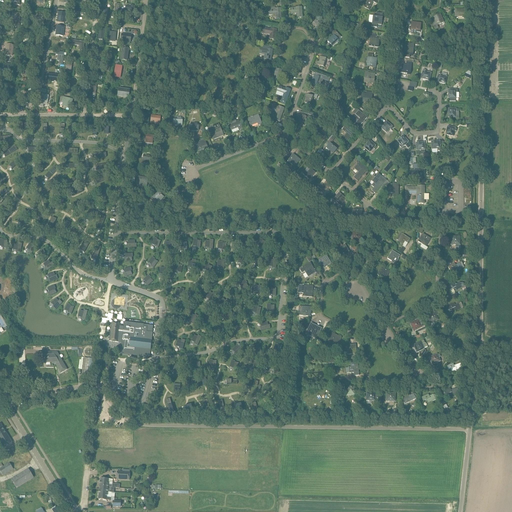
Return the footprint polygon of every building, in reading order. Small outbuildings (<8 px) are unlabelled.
[(373,2),(374,2),(376,4),(378,0),(368,0),(367,3),(371,5),(370,8),(373,2)] [(120,19),(121,4),(115,3),(115,12),(112,12),(111,18),(120,19)] [(292,8),(292,10),(293,14),(297,13),(297,18),(302,17),(301,7),(296,7),(296,8),(292,8)] [(455,10),(455,17),(456,17),(462,17),(462,18),(465,18),(465,15),(465,12),(467,12),(467,8),(465,8),(465,10),(455,10)] [(110,11),(108,9),(102,9),(100,10),(99,18),(109,19),(110,11)] [(276,10),(272,10),(269,10),(269,15),(276,15),(276,19),(281,19),(281,14),(280,9),(275,9),(276,10)] [(59,12),(57,22),(64,23),(66,13),(59,12)] [(20,27),(20,13),(13,13),(12,27),(12,28),(16,28),(16,27),(20,27)] [(373,15),(372,27),(377,28),(377,25),(381,25),(383,16),(383,14),(377,13),(376,16),(373,15)] [(45,16),(42,16),(42,15),(39,15),(39,16),(35,16),(35,24),(42,24),(42,19),(45,19),(45,16)] [(444,22),(442,19),(440,15),(433,18),(436,24),(434,25),(435,29),(438,28),(437,25),(444,22)] [(326,26),(322,22),(322,23),(319,20),(315,24),(318,27),(315,29),(318,33),(326,26)] [(411,31),(410,34),(416,35),(416,32),(420,33),(420,32),(420,28),(421,23),(412,22),(411,31)] [(63,36),(65,27),(57,25),(55,35),(63,36)] [(263,28),(262,33),(266,34),(270,35),(270,39),(274,40),(276,30),(271,29),(267,29),(263,28)] [(105,40),(106,30),(99,29),(98,40),(105,40)] [(116,42),(117,33),(109,32),(108,41),(116,42)] [(333,35),(327,41),(332,46),(338,40),(341,37),(336,32),(333,34),(333,35)] [(130,43),(131,35),(121,34),(120,42),(130,43)] [(380,39),(375,38),(376,35),(371,34),(369,46),(378,47),(380,39)] [(71,43),(70,48),(77,49),(78,46),(79,46),(79,50),(83,51),(85,42),(72,41),(72,43),(71,43)] [(409,58),(410,55),(413,56),(414,44),(409,43),(408,46),(404,46),(403,58),(406,58),(409,58)] [(6,45),(5,56),(12,57),(14,46),(6,45)] [(261,46),(260,54),(265,55),(267,55),(266,59),(271,60),(273,48),(261,46)] [(128,61),(129,49),(122,48),(120,60),(128,61)] [(63,65),(65,53),(56,52),(56,55),(58,55),(56,64),(63,65)] [(367,57),(367,58),(366,58),(364,59),(364,63),(365,65),(366,65),(366,66),(376,67),(377,58),(373,58),(373,55),(368,55),(367,57)] [(318,65),(323,67),(325,67),(327,60),(330,61),(331,58),(326,56),(325,58),(319,56),(319,57),(321,57),(318,65)] [(98,60),(95,60),(94,67),(103,69),(105,62),(102,61),(102,60),(98,59),(98,60)] [(410,74),(411,69),(412,62),(406,62),(406,65),(402,65),(401,73),(407,73),(407,74),(410,74)] [(66,63),(64,74),(67,75),(67,72),(71,73),(72,64),(66,63)] [(116,65),(114,77),(120,78),(122,66),(116,65)] [(272,70),(272,72),(271,74),(275,75),(274,79),(279,80),(281,70),(276,69),(276,70),(269,68),(273,69),(272,70)] [(423,72),(421,78),(421,79),(429,81),(431,73),(426,72),(426,70),(423,70),(423,72)] [(314,76),(311,84),(316,85),(317,86),(319,83),(322,84),(323,80),(328,82),(330,78),(316,73),(315,76),(313,75),(313,76),(314,76)] [(438,75),(437,81),(437,82),(445,84),(447,77),(441,76),(442,74),(439,73),(438,75)] [(47,77),(46,81),(61,82),(62,75),(55,74),(47,74),(47,77)] [(365,74),(364,82),(374,83),(374,77),(368,76),(369,74),(365,74)] [(279,86),(277,91),(284,94),(283,97),(280,104),(285,105),(286,103),(290,90),(286,88),(286,89),(279,86)] [(33,99),(31,89),(28,90),(29,94),(22,96),(23,101),(33,99)] [(119,89),(117,97),(129,98),(130,90),(119,89)] [(456,90),(448,90),(448,98),(449,98),(449,102),(454,102),(454,98),(456,98),(456,93),(458,93),(458,90),(456,90)] [(305,103),(309,104),(311,105),(313,97),(317,98),(318,95),(312,93),(311,96),(306,94),(306,95),(307,95),(305,103)] [(361,102),(366,102),(371,103),(372,97),(366,96),(366,94),(362,94),(361,102)] [(41,95),(39,107),(43,107),(44,101),(48,102),(49,96),(41,95)] [(73,110),(76,101),(65,98),(63,103),(62,107),(73,110)] [(277,112),(275,116),(274,119),(279,121),(284,108),(279,107),(274,105),(272,110),(277,112)] [(448,109),(448,111),(448,117),(456,118),(456,112),(458,112),(458,109),(456,109),(448,109)] [(367,118),(364,114),(363,115),(359,111),(355,115),(360,119),(357,122),(355,124),(359,127),(367,118)] [(300,115),(297,123),(304,125),(305,120),(306,117),(313,120),(315,117),(304,113),(300,112),(299,114),(299,115),(300,115)] [(260,120),(258,115),(248,119),(251,126),(258,123),(258,124),(261,123),(261,124),(261,123),(260,120)] [(153,116),(153,119),(152,124),(160,125),(161,117),(153,116)] [(235,118),(228,121),(229,124),(231,130),(238,128),(239,130),(242,128),(238,120),(236,121),(235,118)] [(386,122),(381,128),(386,133),(390,129),(391,130),(393,128),(392,127),(392,126),(386,122)] [(209,127),(208,128),(210,131),(211,133),(213,137),(214,139),(220,137),(223,136),(221,131),(220,127),(214,129),(213,126),(209,127)] [(455,128),(449,127),(448,126),(446,135),(453,136),(454,131),(456,132),(457,129),(455,128)] [(319,141),(322,138),(323,137),(317,131),(319,129),(317,127),(313,131),(315,133),(312,137),(313,136),(319,141)] [(346,134),(342,139),(346,142),(347,140),(354,132),(351,129),(350,130),(348,127),(344,132),(346,134)] [(145,143),(146,143),(152,144),(154,136),(146,135),(145,143)] [(337,148),(333,145),(331,143),(333,141),(335,138),(333,136),(331,138),(327,143),(329,145),(328,146),(326,149),(327,148),(333,153),(338,148),(337,148)] [(403,136),(397,141),(401,145),(399,146),(401,148),(403,147),(405,145),(408,149),(411,147),(408,143),(408,142),(407,141),(403,136)] [(207,146),(205,141),(195,145),(198,151),(205,148),(204,147),(207,146)] [(370,141),(368,142),(364,147),(369,152),(373,148),(375,149),(377,147),(375,146),(370,141)] [(440,149),(440,141),(431,142),(432,149),(437,149),(437,151),(440,151),(440,149)] [(422,143),(416,143),(417,151),(417,155),(422,154),(422,152),(425,152),(425,150),(424,144),(424,142),(422,143)] [(15,146),(3,153),(6,157),(17,149),(15,146)] [(143,162),(144,163),(150,163),(151,155),(144,154),(143,162)] [(294,167),(297,164),(300,160),(293,154),(287,161),(294,167)] [(20,155),(10,165),(13,168),(23,159),(20,155)] [(46,158),(35,162),(37,166),(48,162),(46,158)] [(356,176),(354,178),(358,181),(359,179),(366,171),(368,169),(359,162),(357,165),(354,169),(356,170),(358,173),(356,176)] [(54,166),(45,177),(49,180),(58,169),(54,166)] [(305,171),(302,174),(310,180),(316,173),(311,169),(307,173),(305,171)] [(26,170),(17,177),(19,181),(29,174),(26,170)] [(373,183),(371,186),(374,189),(372,191),(375,194),(377,192),(381,187),(384,184),(387,181),(378,173),(375,177),(372,181),(373,183)] [(106,175),(93,180),(95,184),(108,180),(106,175)] [(73,176),(63,180),(64,184),(75,180),(73,176)] [(141,177),(140,180),(139,185),(147,186),(148,178),(141,177)] [(33,180),(23,190),(27,193),(36,183),(33,180)] [(320,184),(318,187),(325,193),(331,186),(326,182),(322,186),(320,184)] [(398,200),(398,187),(398,183),(392,183),(392,188),(387,188),(387,193),(394,193),(394,200),(398,200)] [(424,204),(424,197),(424,186),(418,186),(418,188),(406,188),(406,194),(412,194),(418,194),(418,203),(424,204)] [(81,187),(70,191),(72,196),(83,191),(81,187)] [(105,188),(100,199),(104,201),(109,190),(105,188)] [(46,189),(37,196),(40,199),(49,192),(46,189)] [(157,192),(153,197),(154,199),(153,200),(157,204),(159,203),(164,197),(157,192)] [(340,206),(343,203),(346,199),(339,193),(333,200),(340,206)] [(61,197),(51,202),(53,206),(63,201),(61,197)] [(85,200),(71,204),(73,209),(86,204),(85,200)] [(13,202),(1,209),(4,213),(15,206),(13,202)] [(90,208),(84,218),(88,220),(94,210),(90,208)] [(353,210),(353,218),(362,218),(362,210),(353,210)] [(54,215),(49,226),(53,228),(58,217),(54,215)] [(101,215),(96,228),(100,229),(105,216),(101,215)] [(66,220),(59,232),(63,235),(70,222),(66,220)] [(75,230),(70,240),(74,242),(79,232),(75,230)] [(361,233),(353,233),(352,242),(361,242),(361,233)] [(399,236),(397,240),(398,241),(397,242),(403,246),(405,247),(408,243),(410,239),(402,234),(401,233),(399,236)] [(423,234),(418,242),(422,245),(423,245),(426,247),(428,243),(431,239),(423,234)] [(451,241),(451,245),(454,245),(456,245),(456,250),(461,250),(461,245),(460,245),(460,237),(456,237),(451,237),(451,241)] [(86,238),(80,250),(84,252),(90,240),(86,238)] [(154,247),(158,248),(161,241),(157,240),(158,239),(154,238),(151,245),(155,246),(154,247)] [(243,246),(243,247),(246,249),(251,240),(247,238),(247,240),(244,238),(240,244),(243,246)] [(263,240),(260,238),(257,245),(260,246),(259,247),(263,249),(266,242),(263,241),(263,240)] [(276,248),(279,241),(275,240),(276,239),(272,238),(270,245),(273,246),(273,247),(276,248)] [(197,239),(194,239),(193,246),(196,247),(196,248),(200,248),(201,241),(197,240),(197,239)] [(169,240),(169,242),(165,242),(165,249),(168,249),(168,250),(172,250),(173,241),(169,240)] [(209,240),(209,241),(206,241),(205,248),(209,248),(209,249),(213,250),(213,240),(209,240)] [(28,251),(32,254),(36,248),(33,245),(34,245),(30,242),(26,248),(29,251),(28,251)] [(219,242),(218,249),(221,249),(221,250),(225,251),(226,243),(222,243),(222,242),(219,242)] [(17,252),(20,253),(22,243),(18,243),(18,244),(15,243),(13,250),(17,251),(17,252)] [(337,249),(340,255),(344,252),(345,255),(350,253),(347,248),(345,245),(337,249)] [(96,247),(91,260),(96,261),(101,248),(96,247)] [(40,260),(46,257),(44,254),(45,253),(43,250),(37,253),(39,256),(38,257),(40,260)] [(392,251),(387,259),(392,262),(396,265),(399,259),(398,259),(400,256),(392,251)] [(124,258),(125,262),(132,261),(132,257),(133,257),(132,254),(125,254),(125,258),(124,258)] [(319,267),(321,265),(322,266),(326,263),(327,266),(331,263),(326,255),(318,260),(320,262),(317,264),(319,267)] [(245,266),(247,260),(244,258),(244,257),(241,256),(238,263),(241,264),(241,265),(245,266)] [(150,266),(154,268),(158,262),(155,260),(155,259),(152,257),(148,263),(151,265),(150,266)] [(257,258),(253,264),(257,266),(256,267),(260,269),(264,260),(260,258),(260,260),(257,258)] [(218,260),(217,267),(220,268),(220,269),(224,269),(225,260),(221,259),(221,261),(218,260)] [(273,259),(273,260),(269,260),(269,267),(272,267),(272,268),(276,269),(277,259),(273,259)] [(44,268),(47,271),(55,265),(52,262),(51,263),(49,260),(43,265),(45,267),(44,268)] [(189,261),(188,268),(191,268),(191,269),(195,270),(196,260),(192,260),(192,261),(189,261)] [(303,269),(300,270),(302,273),(305,272),(308,277),(316,273),(310,262),(302,267),(303,269)] [(181,273),(182,266),(179,265),(179,264),(175,263),(174,271),(177,271),(177,272),(181,273)] [(206,272),(209,274),(212,267),(209,265),(206,263),(203,270),(206,271),(206,272)] [(456,266),(455,263),(448,267),(450,271),(453,269),(454,272),(462,268),(460,264),(456,266)] [(163,276),(167,277),(168,267),(164,266),(164,268),(160,267),(159,274),(163,275),(163,276)] [(125,273),(124,273),(125,277),(132,275),(131,271),(132,271),(131,267),(124,270),(125,273)] [(385,274),(387,276),(390,272),(382,267),(377,275),(382,278),(385,274)] [(48,279),(49,283),(58,279),(56,275),(55,276),(54,272),(47,275),(49,279),(48,279)] [(148,286),(153,281),(151,279),(151,278),(149,275),(143,280),(146,283),(145,283),(148,286)] [(241,287),(240,287),(242,291),(248,287),(246,284),(247,283),(245,280),(239,284),(241,287)] [(454,292),(462,288),(465,286),(463,283),(459,283),(455,285),(454,283),(447,287),(449,290),(452,289),(454,292)] [(259,285),(258,287),(255,285),(252,291),(255,293),(254,294),(258,296),(263,287),(259,285)] [(298,285),(298,293),(303,294),(303,297),(312,298),(313,286),(298,285)] [(48,293),(50,296),(57,293),(55,290),(56,289),(54,286),(48,289),(49,292),(48,293)] [(180,288),(180,290),(177,289),(175,296),(178,297),(178,298),(182,299),(184,289),(180,288)] [(196,293),(196,292),(193,291),(190,298),(193,299),(192,300),(196,302),(199,295),(196,293)] [(209,292),(206,298),(209,300),(208,301),(211,303),(217,295),(213,293),(212,294),(209,292)] [(53,307),(56,310),(62,303),(59,300),(58,301),(56,299),(51,304),(54,306),(53,307)] [(223,310),(229,302),(226,300),(225,301),(223,299),(218,304),(221,306),(220,307),(223,310)] [(452,309),(453,312),(461,309),(463,308),(461,303),(459,304),(455,306),(454,304),(447,307),(449,311),(452,309)] [(71,314),(74,308),(71,306),(71,305),(68,304),(65,311),(68,312),(68,313),(71,314)] [(259,315),(261,308),(257,307),(258,306),(254,305),(252,313),(256,313),(255,314),(259,315)] [(299,306),(299,311),(300,311),(299,316),(311,317),(311,307),(299,306)] [(85,320),(88,311),(84,310),(83,311),(80,310),(78,317),(82,318),(81,319),(85,320)] [(231,311),(225,314),(226,317),(225,318),(227,321),(236,317),(234,313),(233,314),(231,311)] [(435,312),(426,316),(428,320),(430,324),(433,323),(434,322),(438,320),(436,316),(440,314),(438,311),(435,312)] [(190,323),(194,325),(199,316),(195,314),(194,316),(191,314),(188,320),(191,322),(190,323)] [(204,314),(202,322),(206,322),(205,323),(209,324),(211,317),(207,316),(207,315),(204,314)] [(419,320),(410,324),(412,327),(414,331),(417,330),(422,327),(424,327),(421,319),(419,320)] [(240,324),(241,323),(239,321),(233,326),(235,328),(235,329),(237,332),(243,327),(240,324)] [(112,323),(109,341),(119,342),(119,343),(122,343),(120,354),(150,357),(153,333),(152,332),(153,325),(144,324),(124,322),(124,327),(121,327),(121,324),(112,323)] [(269,325),(268,325),(267,322),(260,323),(261,327),(260,327),(261,331),(270,329),(269,325)] [(305,335),(304,338),(310,341),(312,338),(317,340),(318,337),(322,328),(319,327),(311,323),(309,328),(305,335)] [(220,338),(223,331),(220,330),(220,329),(217,327),(214,334),(217,335),(217,336),(220,338)] [(296,333),(290,336),(296,344),(301,340),(296,333)] [(329,337),(328,341),(330,343),(331,343),(330,345),(329,346),(336,350),(342,338),(340,337),(331,333),(329,337)] [(194,335),(191,342),(194,343),(194,344),(198,346),(202,337),(198,335),(197,337),(194,335)] [(179,349),(183,350),(185,340),(181,339),(181,341),(178,340),(176,347),(179,347),(179,349)] [(416,353),(421,351),(425,349),(423,345),(425,344),(423,340),(421,341),(413,345),(416,353)] [(275,343),(273,351),(277,351),(277,352),(280,353),(281,351),(282,346),(278,345),(278,344),(275,343)] [(345,350),(347,350),(347,352),(351,351),(352,354),(357,354),(356,344),(346,345),(347,347),(345,347),(345,350)] [(240,346),(239,348),(236,345),(232,351),(234,353),(234,354),(237,356),(243,349),(240,346)] [(42,355),(42,363),(43,363),(43,362),(52,362),(52,364),(52,363),(55,363),(56,363),(59,369),(61,373),(67,370),(64,365),(57,353),(48,353),(48,355),(42,355)] [(437,354),(429,358),(430,361),(432,365),(436,364),(441,362),(439,358),(440,357),(439,354),(438,355),(437,354)] [(84,358),(82,375),(90,376),(92,359),(84,358)] [(208,367),(213,366),(213,368),(216,368),(216,360),(207,360),(207,363),(208,363),(208,367)] [(229,367),(233,368),(232,369),(236,370),(239,363),(235,362),(235,361),(232,360),(229,367)] [(250,367),(253,368),(253,369),(257,370),(259,363),(255,362),(256,361),(252,360),(250,367)] [(347,368),(345,368),(345,373),(347,373),(349,373),(354,373),(354,376),(359,376),(358,363),(350,363),(350,367),(347,367),(347,368)] [(179,376),(182,368),(179,366),(179,365),(176,364),(172,371),(176,373),(175,375),(179,376)] [(452,373),(460,370),(462,369),(461,366),(459,367),(458,365),(454,366),(453,364),(446,367),(447,371),(451,369),(452,373)] [(347,386),(347,396),(355,396),(355,386),(347,386)] [(449,397),(457,394),(459,393),(457,388),(455,389),(451,391),(450,389),(443,391),(445,395),(448,394),(449,397)] [(366,397),(366,401),(369,401),(372,401),(375,401),(376,393),(366,393),(366,397)] [(386,393),(386,402),(389,402),(395,402),(395,393),(386,393)] [(408,394),(402,397),(403,401),(405,404),(408,403),(416,399),(413,394),(409,396),(408,394)] [(436,399),(435,399),(433,395),(429,396),(428,394),(422,398),(423,401),(427,400),(428,403),(436,399)] [(170,398),(166,400),(169,413),(174,412),(170,398)] [(0,445),(2,449),(12,443),(1,424),(0,424),(0,445)] [(1,463),(0,464),(0,472),(1,472),(3,476),(13,469),(9,463),(3,467),(1,463)] [(17,488),(29,480),(34,478),(28,469),(12,480),(17,488)] [(117,472),(117,479),(129,480),(130,470),(123,470),(123,472),(117,472)] [(99,491),(98,500),(111,501),(111,493),(114,493),(114,488),(112,488),(112,484),(113,480),(108,479),(108,478),(102,477),(102,479),(100,478),(99,491)]
